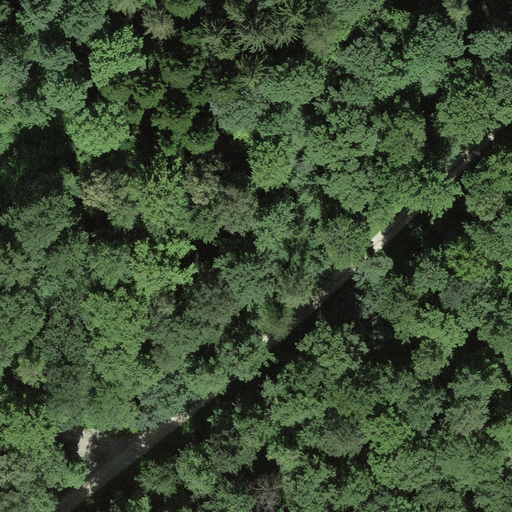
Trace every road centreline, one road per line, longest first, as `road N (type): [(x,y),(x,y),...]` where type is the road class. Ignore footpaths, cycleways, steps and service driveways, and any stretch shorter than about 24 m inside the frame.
road 1 (track): [(511,108),(49,511)]
road 2 (track): [(0,386),(118,457)]
